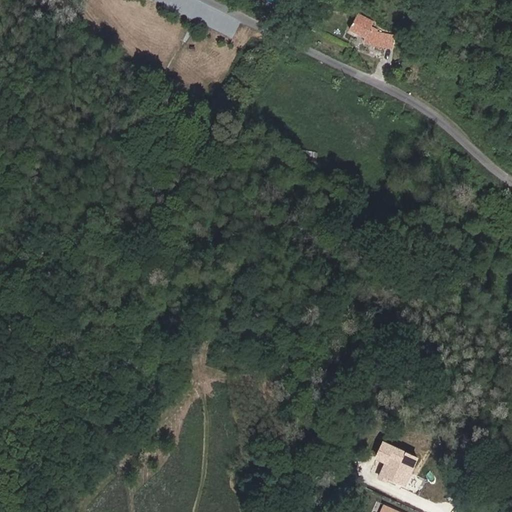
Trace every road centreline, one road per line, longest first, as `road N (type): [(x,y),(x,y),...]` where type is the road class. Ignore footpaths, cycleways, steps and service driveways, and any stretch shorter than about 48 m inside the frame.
road 1 (track): [(145,109),(165,163),(89,259),(0,411)]
road 2 (unclassified): [(209,0),(434,111),(511,178)]
road 3 (track): [(204,0),(145,109)]
